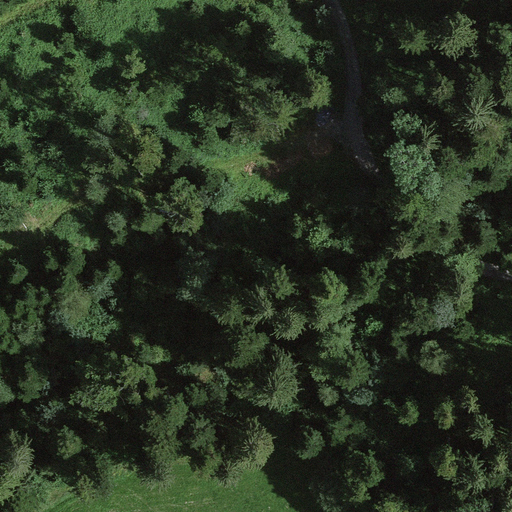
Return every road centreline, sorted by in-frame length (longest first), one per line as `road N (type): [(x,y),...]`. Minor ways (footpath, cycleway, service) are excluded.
road 1 (track): [(0,253),(99,191),(139,178),(357,141)]
road 2 (track): [(330,0),(351,39),(355,127),(368,171),(432,245),(511,275)]
